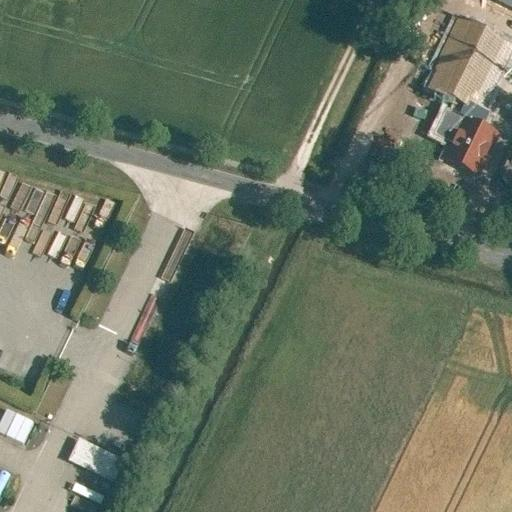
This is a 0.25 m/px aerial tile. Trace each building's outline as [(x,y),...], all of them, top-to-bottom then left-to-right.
[(511,0),(490,0),(490,2),(511,11),(511,0)] [(510,47),(456,24),(425,94),(479,118),(510,47)] [(493,137),(461,122),(441,167),(473,181),(493,137)] [(66,219),(88,225),(95,201),(72,195),(66,219)] [(104,479),(112,457),(69,441),(61,463),(104,479)]
